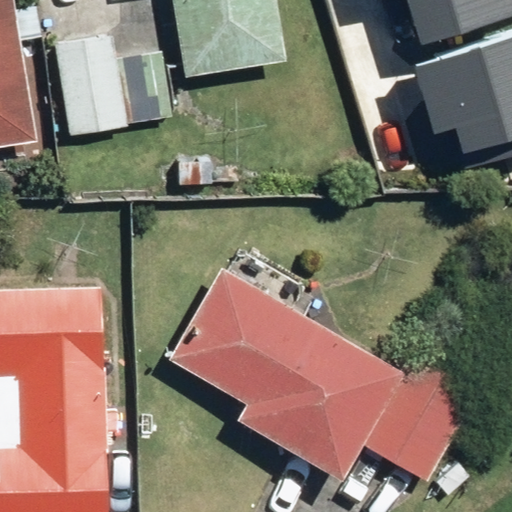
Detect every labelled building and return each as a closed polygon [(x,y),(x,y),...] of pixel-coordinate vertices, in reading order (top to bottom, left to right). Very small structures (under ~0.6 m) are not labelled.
[(0,0),(0,147),(37,142),(13,0),(0,0)] [(290,61),(279,0),(172,0),(186,79),(290,61)] [(511,0),(406,0),(419,41),(511,12),(511,0)] [(112,33),(55,42),(70,135),(174,118),(163,53),(117,60),(112,33)] [(455,129),(467,168),(511,153),(511,36),(415,67),(436,135),(455,129)] [(307,289),(237,246),(173,352),(247,396),(237,413),(347,479),(370,441),(434,479),(480,404),(302,297),(307,289)] [(105,511),(106,281),(0,280),(0,511),(105,511)]
